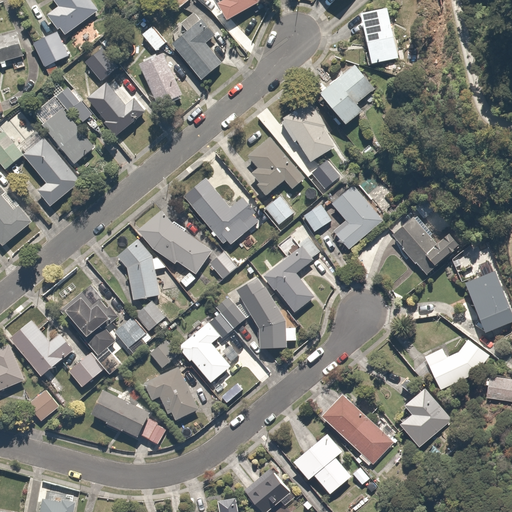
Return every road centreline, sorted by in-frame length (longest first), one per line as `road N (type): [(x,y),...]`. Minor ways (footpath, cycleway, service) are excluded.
road 1 (residential): [(0,443),(110,474),(174,472),(218,450),(337,347),(362,313)]
road 2 (residential): [(0,298),(262,81),(295,37)]
